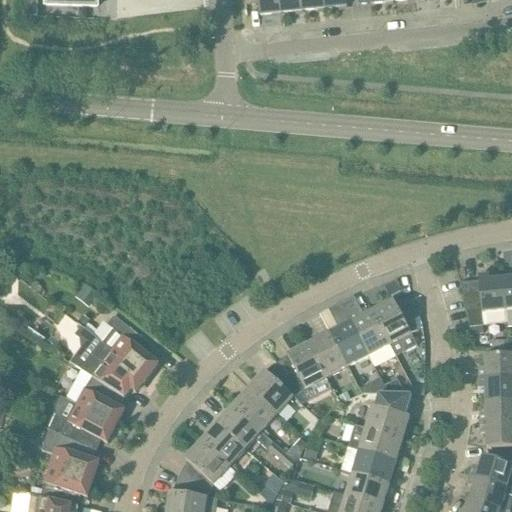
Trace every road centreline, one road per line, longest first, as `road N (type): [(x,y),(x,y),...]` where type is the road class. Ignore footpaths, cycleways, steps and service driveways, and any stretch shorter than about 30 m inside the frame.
road 1 (residential): [(126,511),(136,470),(197,377),(354,274),(413,254)]
road 2 (residential): [(436,511),(463,353),(433,355),(413,254)]
road 3 (tertiary): [(511,142),(222,117)]
road 4 (residential): [(224,54),(511,20)]
road 5 (tertiary): [(0,97),(151,110)]
